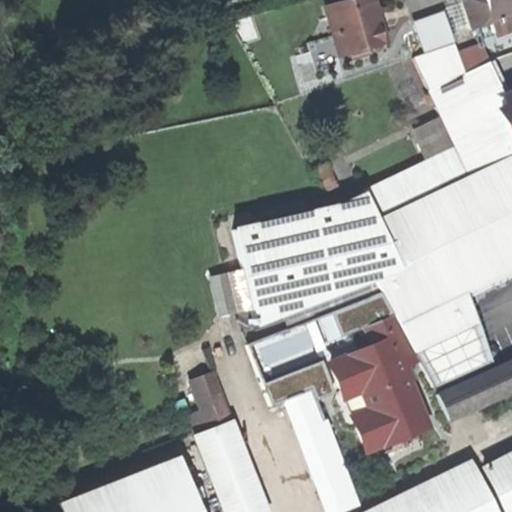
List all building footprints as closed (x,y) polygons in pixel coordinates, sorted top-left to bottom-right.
[(328,0),(312,5),(331,63),(377,48),(360,0),(328,0)] [(511,0),(479,0),(491,34),(511,26),(511,0)] [(236,272),(206,279),(215,316),(244,309),(236,272)] [(414,365),(387,316),(355,330),(362,345),(318,363),(337,407),(357,399),(361,410),(345,416),(361,454),(379,446),(380,451),(428,431),(403,371),(414,365)] [(306,341),(260,359),(320,511),(340,511),(355,507),(308,388),(322,382),(306,341)] [(511,358),(433,395),(445,422),(511,390),(511,358)] [(210,374),(186,384),(204,429),(228,420),(210,374)] [(264,511),(229,422),(189,438),(217,511),(264,511)] [(511,511),(511,451),(476,469),(497,511),(511,511)] [(193,511),(172,458),(52,505),(54,511),(193,511)] [(491,511),(467,462),(364,511),(491,511)]
